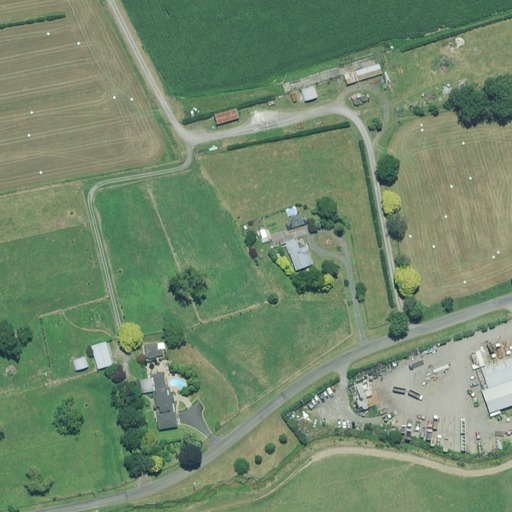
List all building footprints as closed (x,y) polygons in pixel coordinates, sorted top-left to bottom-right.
[(383,74),(380,65),(345,76),(348,85),(383,74)] [(319,97),(316,87),(303,91),(306,101),(319,97)] [(240,119),(237,110),(216,115),(219,125),(240,119)] [(304,225),(301,214),(290,218),(293,229),(304,225)] [(272,236),(269,229),(261,231),(263,239),(272,236)] [(286,244),(283,233),(272,237),(275,247),(286,244)] [(300,250),(297,241),(287,245),(297,271),(314,264),(307,247),(300,250)] [(113,365),(107,342),(92,346),(99,369),(113,365)] [(166,349),(165,343),(145,345),(147,359),(164,357),(163,349),(166,349)] [(90,367),(87,357),(76,360),(79,370),(90,367)] [(511,357),(486,367),(482,368),(489,388),(482,390),(490,413),(511,405),(511,357)] [(168,396),(164,373),(152,375),(153,378),(141,380),(143,393),(155,392),(160,429),(178,427),(176,410),(174,411),(173,404),(174,403),(173,395),(168,396)] [(374,406),(367,382),(358,384),(364,409),(374,406)]
